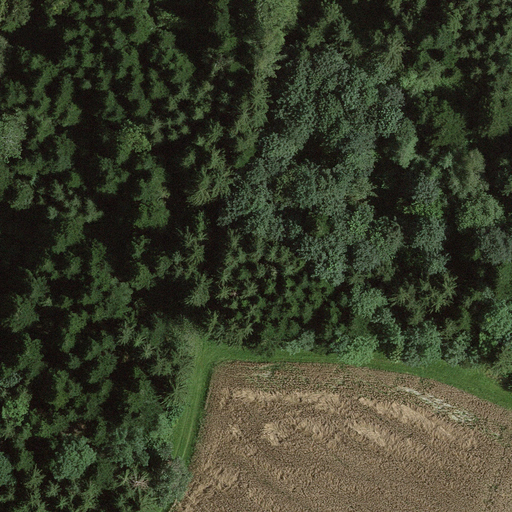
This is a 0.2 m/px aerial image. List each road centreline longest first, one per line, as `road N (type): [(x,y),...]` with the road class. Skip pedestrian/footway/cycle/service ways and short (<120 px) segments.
road 1 (track): [(153,511),(184,427),(225,213),(265,125),(290,28),(311,0)]
road 2 (track): [(0,122),(74,119),(122,127),(163,150),(198,190)]
